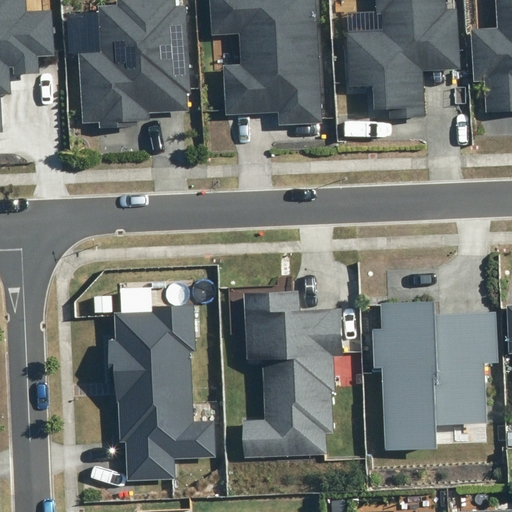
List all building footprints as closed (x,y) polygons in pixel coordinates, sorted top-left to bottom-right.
[(29,0),(0,0),(0,131),(6,131),(4,92),(13,92),(12,64),(40,63),(40,55),(54,55),(52,7),(30,8),(29,0)] [(82,52),(86,124),(154,121),(154,113),(196,111),(191,5),(180,6),(179,0),(122,0),(122,5),(102,6),(104,51),(82,52)] [(326,124),(320,0),(213,0),(215,36),(242,35),(244,63),(228,64),(230,115),(281,113),(282,125),(326,124)] [(351,32),(353,87),(378,85),(379,109),(394,108),(395,118),(429,117),(427,71),(464,69),(461,9),(450,9),(449,0),(380,0),(381,15),(388,14),(388,31),(351,32)] [(487,82),(489,112),(511,111),(511,0),(498,0),(500,28),(474,29),(477,82),(487,82)] [(246,420),(247,457),(331,454),(330,433),(337,432),(334,355),(347,355),(345,308),(304,309),(303,290),(248,292),(250,359),(266,358),(268,419),(246,420)] [(386,367),(389,449),(442,447),(442,424),(490,422),(488,362),(502,362),(500,310),(438,312),(437,300),(384,301),(385,327),(376,328),(377,368),(386,367)] [(128,441),(129,480),(179,479),(178,459),(218,458),(217,420),(196,421),(194,351),(199,351),(198,304),(155,305),(156,310),(119,312),(123,441),(128,441)]
